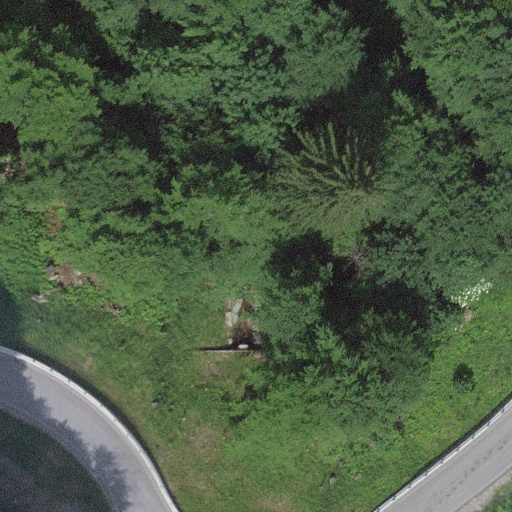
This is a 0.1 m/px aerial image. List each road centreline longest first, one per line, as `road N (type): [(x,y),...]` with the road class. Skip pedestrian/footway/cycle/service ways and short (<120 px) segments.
road 1 (unclassified): [(153,511),(133,475),(39,387),(0,376)]
road 2 (unclassified): [(511,434),(420,511)]
